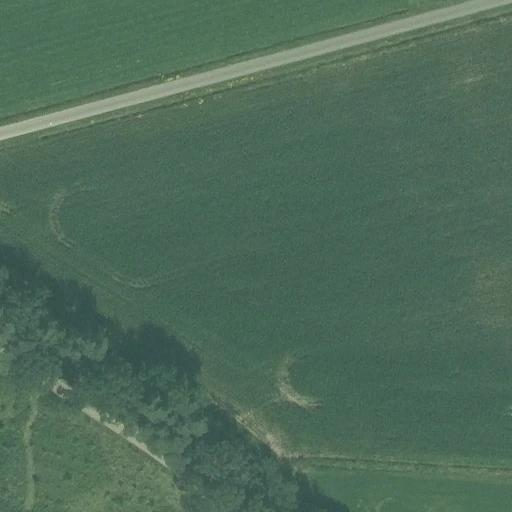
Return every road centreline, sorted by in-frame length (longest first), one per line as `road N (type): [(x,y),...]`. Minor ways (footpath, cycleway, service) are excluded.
road 1 (unclassified): [(0,134),(503,0)]
road 2 (track): [(238,511),(116,416),(0,345)]
